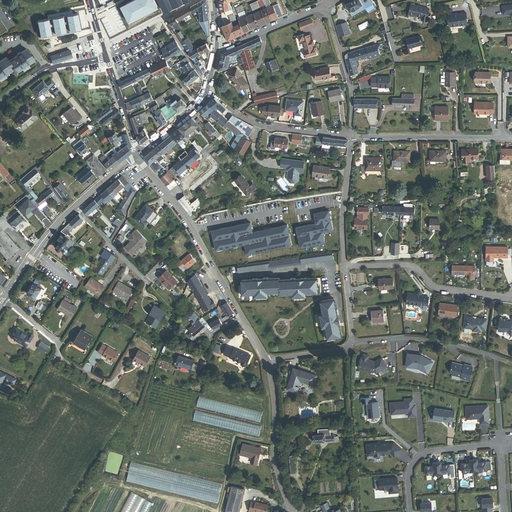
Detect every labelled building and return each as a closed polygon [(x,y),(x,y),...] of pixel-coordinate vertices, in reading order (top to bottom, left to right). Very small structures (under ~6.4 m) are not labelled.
[(151,12),(150,10),(158,6),(154,0),(134,0),(126,4),(127,6),(124,7),(130,21),(134,19),(134,21),(151,12)] [(158,0),(164,12),(180,4),(178,0),(158,0)] [(203,0),(190,7),(193,13),(198,9),(199,14),(208,13),(207,7),(207,0),(205,0),(203,0)] [(221,12),(232,9),(230,5),(229,2),(227,0),(219,0),(220,8),(221,12)] [(359,0),(345,0),(344,1),(350,12),(363,5),(359,0)] [(359,0),(363,5),(350,12),(352,16),(373,4),(370,0),(359,0)] [(252,10),(259,7),(257,1),(250,4),(252,10)] [(282,15),(278,3),(271,6),(266,8),(271,20),(282,15)] [(428,15),(430,8),(412,3),(409,15),(413,16),(413,15),(417,16),(422,17),(424,21),(430,19),(428,15)] [(511,5),(502,6),(503,14),(511,14),(511,17),(511,16),(511,5)] [(175,16),(178,21),(193,13),(190,7),(183,11),(175,15),(175,16)] [(266,22),(271,20),(266,8),(261,10),(266,22)] [(231,22),(236,19),(232,9),(221,12),(221,15),(221,20),(221,26),(231,22)] [(259,25),(266,22),(261,10),(253,13),(259,25)] [(209,16),(208,13),(199,14),(195,16),(198,22),(200,21),(209,19),(209,16)] [(251,28),(259,25),(253,13),(246,17),(251,28)] [(468,24),(466,13),(448,15),(449,26),(468,24)] [(48,20),(37,22),(41,39),(72,33),(71,29),(79,27),(77,14),(67,16),(67,18),(66,19),(65,16),(50,19),(50,22),(48,22),(48,20)] [(171,26),(178,22),(178,21),(175,16),(172,18),(167,20),(171,26)] [(243,32),(251,28),(246,17),(238,20),(240,24),(243,32)] [(208,37),(210,35),(209,31),(209,25),(209,19),(200,21),(198,22),(208,37)] [(302,30),(313,25),(311,19),(299,24),(302,30)] [(244,33),(243,32),(240,24),(233,26),(231,22),(221,26),(228,40),(244,33)] [(350,33),(347,22),(335,25),(339,36),(350,33)] [(188,53),(195,50),(187,38),(185,39),(180,32),(176,34),(188,53)] [(311,41),(310,34),(305,36),(304,34),(298,35),(300,41),(303,40),(305,50),(303,51),(305,57),(317,54),(315,48),(312,48),(311,45),(315,45),(313,40),(311,41)] [(422,44),(420,36),(407,39),(409,48),(422,44)] [(243,63),(245,70),(255,67),(250,49),(262,43),(260,37),(238,47),(240,53),(241,58),(243,63)] [(171,49),(178,45),(175,40),(165,47),(162,42),(159,43),(161,49),(164,54),(171,49)] [(206,55),(208,54),(209,49),(206,43),(195,50),(188,53),(192,58),(196,56),(204,52),(206,55)] [(183,56),(184,55),(182,53),(183,52),(178,45),(171,49),(174,55),(176,54),(177,56),(181,53),(183,56)] [(350,75),(358,73),(356,68),(358,67),(360,64),(359,61),(370,58),(371,60),(380,57),(377,45),(346,54),(345,56),(350,75)] [(239,64),(243,63),(241,58),(238,59),(236,54),(240,53),(238,47),(222,53),(220,61),(218,71),(231,67),(231,63),(235,63),(235,61),(238,59),(239,64)] [(167,59),(174,55),(171,49),(164,54),(167,59)] [(0,80),(6,76),(4,74),(13,68),(16,72),(22,68),(23,71),(29,67),(27,64),(33,61),(26,50),(17,56),(17,55),(14,57),(9,61),(6,57),(0,61),(0,80)] [(69,50),(49,56),(52,64),(72,58),(69,50)] [(205,74),(205,69),(199,60),(198,61),(196,56),(192,58),(197,67),(203,74),(205,74)] [(180,68),(180,69),(189,62),(187,58),(186,57),(177,63),(177,64),(180,68)] [(278,69),(279,69),(276,59),(267,63),(270,72),(277,69),(277,71),(279,70),(278,69)] [(150,68),(154,76),(163,71),(164,73),(170,70),(166,60),(150,68)] [(186,70),(186,71),(193,67),(191,64),(189,62),(180,69),(182,73),(186,70)] [(316,79),(331,76),(329,67),(315,70),(316,79)] [(136,81),(152,73),(150,68),(134,76),(136,81)] [(455,85),(455,72),(455,68),(446,68),(446,72),(445,72),(445,76),(441,76),(441,83),(443,84),(445,84),(445,85),(455,85)] [(245,89),(249,86),(237,69),(229,75),(235,83),(234,84),(239,91),(244,88),(245,89)] [(183,80),(187,86),(200,76),(194,70),(188,74),(189,75),(183,80)] [(491,72),(476,72),(476,82),(491,82),(491,72)] [(119,83),(121,88),(136,81),(134,76),(119,83)] [(390,87),(390,77),(378,77),(371,77),(371,86),(378,86),(378,87),(390,87)] [(32,90),(38,97),(53,85),(50,81),(46,84),(43,81),(32,90)] [(155,100),(160,97),(152,81),(150,82),(150,83),(151,84),(148,86),(155,100)] [(330,102),(342,99),(340,89),(328,92),(330,102)] [(148,102),(153,100),(150,92),(148,93),(145,94),(144,95),(148,102)] [(268,94),(269,101),(278,99),(277,92),(268,94)] [(255,104),(266,101),(265,94),(256,96),(253,97),(255,104)] [(417,107),(418,95),(405,94),(405,98),(392,98),(392,106),(417,107)] [(143,104),(148,102),(144,95),(139,97),(143,104)] [(126,103),(128,111),(143,104),(139,97),(131,101),(126,103)] [(162,105),(164,103),(161,97),(160,97),(155,100),(157,104),(158,103),(167,120),(177,112),(178,113),(184,108),(187,105),(181,99),(178,98),(172,103),(171,101),(163,107),(162,105)] [(226,112),(228,111),(219,103),(214,98),(211,101),(209,103),(213,109),(214,109),(217,111),(219,108),(223,112),(225,113),(226,112)] [(380,108),(380,99),(354,99),(354,108),(377,108),(376,108),(380,108)] [(302,115),(303,102),(287,100),(286,110),(296,111),(295,114),(302,115)] [(314,116),(324,114),(322,101),(311,103),(314,116)] [(494,113),(494,103),(489,103),(489,102),(475,102),(475,114),(489,114),(489,113),(494,113)] [(248,136),(239,129),(234,124),(229,120),(228,121),(217,111),(214,109),(213,109),(209,103),(206,105),(204,107),(209,113),(208,114),(225,129),(227,127),(236,136),(231,145),(238,154),(242,157),(252,142),(248,136)] [(162,126),(167,122),(157,104),(152,107),(151,108),(152,109),(154,112),(156,111),(158,114),(155,115),(162,126)] [(269,115),(280,116),(281,106),(270,105),(270,107),(264,106),(263,113),(268,114),(269,114),(269,115)] [(16,120),(23,128),(36,117),(27,107),(24,111),(25,112),(24,114),(16,120)] [(207,115),(208,114),(209,113),(204,107),(202,109),(199,111),(207,119),(209,117),(207,115)] [(436,119),(448,119),(448,107),(436,107),(436,119)] [(79,118),(70,108),(63,114),(60,117),(65,123),(69,120),(72,124),(79,118)] [(96,118),(102,126),(119,114),(115,108),(112,110),(110,108),(96,118)] [(144,125),(149,123),(145,112),(139,115),(141,119),(143,125),(144,125)] [(145,129),(143,125),(141,119),(139,120),(138,115),(131,118),(133,124),(136,133),(139,143),(140,143),(141,143),(146,139),(149,137),(147,135),(145,129)] [(229,120),(234,124),(239,119),(233,115),(229,120)] [(189,139),(195,134),(193,131),(196,128),(198,132),(200,131),(202,133),(204,132),(192,117),(190,118),(189,120),(185,123),(182,125),(179,128),(185,136),(189,139)] [(234,124),(239,129),(245,122),(242,121),(239,119),(234,124)] [(212,132),(216,130),(209,121),(205,124),(212,132)] [(248,124),(245,122),(239,129),(248,136),(254,127),(248,124)] [(184,137),(185,136),(179,128),(178,129),(177,129),(184,137)] [(87,135),(86,134),(86,133),(83,129),(78,133),(82,137),(83,136),(84,138),(87,135)] [(183,148),(185,145),(180,140),(184,137),(177,129),(175,131),(171,134),(178,142),(183,148)] [(112,142),(117,138),(114,133),(107,137),(108,140),(110,143),(112,142)] [(131,152),(131,147),(127,134),(121,136),(117,138),(112,142),(113,144),(119,141),(120,143),(118,144),(121,149),(127,156),(128,155),(131,153),(131,152)] [(164,140),(171,148),(178,142),(171,134),(168,137),(164,140)] [(299,140),(302,141),(302,137),(299,137),(300,135),(292,134),(291,142),(298,143),(299,142),(299,140)] [(274,146),(287,148),(288,140),(275,138),(274,146)] [(330,147),(330,144),(335,145),(335,139),(328,138),(323,138),(322,143),(323,143),(322,147),(328,148),(330,147)] [(80,155),(88,148),(80,139),(73,145),(80,155)] [(169,155),(172,152),(170,149),(171,148),(164,140),(162,142),(160,144),(166,152),(168,154),(169,155)] [(199,152),(203,149),(195,140),(192,143),(195,147),(198,150),(199,152)] [(123,160),(127,156),(121,149),(118,144),(120,143),(119,141),(113,144),(115,148),(117,147),(119,150),(117,152),(123,160)] [(164,154),(166,152),(160,144),(158,146),(155,148),(161,155),(163,153),(164,154)] [(170,191),(177,185),(170,177),(173,174),(175,176),(179,173),(180,174),(200,157),(197,153),(198,150),(195,147),(187,154),(181,159),(169,170),(168,171),(166,172),(167,173),(160,179),(170,191)] [(161,164),(163,166),(167,163),(163,158),(164,158),(161,155),(155,148),(153,150),(150,152),(161,164)] [(119,163),(123,160),(117,152),(114,149),(110,152),(119,163)] [(470,159),(479,158),(478,149),(462,150),(463,162),(470,161),(470,159)] [(511,158),(511,149),(501,149),(501,159),(500,159),(500,163),(510,164),(511,158)] [(119,163),(110,152),(109,151),(106,154),(109,158),(108,160),(114,167),(117,164),(119,163)] [(178,156),(181,159),(187,154),(185,151),(178,156)] [(402,165),(402,161),(410,161),(410,151),(394,151),(394,161),(392,161),(392,165),(395,167),(401,167),(402,165)] [(437,161),(446,161),(446,151),(430,151),(430,160),(437,160),(437,161)] [(153,161),(158,167),(161,164),(150,152),(147,155),(142,159),(148,165),(153,161)] [(100,175),(106,169),(93,154),(84,161),(99,179),(100,177),(100,175)] [(110,171),(114,167),(108,160),(106,161),(103,157),(100,160),(110,171)] [(365,171),(381,171),(381,163),(381,159),(381,158),(365,158),(365,167),(362,167),(362,173),(365,173),(365,171)] [(302,172),(303,161),(282,159),(281,167),(286,167),(289,168),(289,170),(288,178),(290,181),(295,182),(298,180),(299,172),(302,172)] [(0,170),(5,176),(8,174),(0,164),(0,170)] [(78,180),(82,185),(94,175),(89,170),(90,169),(86,164),(84,166),(86,169),(81,173),(83,176),(78,180)] [(495,178),(494,165),(487,166),(488,178),(495,178)] [(34,199),(36,196),(30,188),(30,187),(29,186),(40,177),(39,176),(40,175),(37,171),(39,170),(37,168),(36,166),(33,169),(34,170),(27,176),(26,175),(18,181),(29,193),(28,194),(29,195),(30,194),(34,199)] [(313,176),(329,178),(330,168),(314,166),(313,176)] [(119,179),(125,186),(128,183),(122,176),(119,179)] [(247,195),(256,188),(252,184),(249,186),(241,176),(235,180),(247,195)] [(124,186),(125,186),(119,179),(111,185),(117,192),(124,186)] [(63,201),(69,196),(60,184),(59,184),(56,181),(51,185),(60,196),(61,198),(63,201)] [(118,193),(117,192),(111,185),(107,189),(114,197),(118,193)] [(126,196),(131,200),(136,192),(132,187),(126,196)] [(35,201),(39,206),(54,193),(50,188),(38,198),(35,201)] [(108,202),(114,197),(107,189),(101,194),(106,199),(108,202)] [(83,210),(88,216),(106,199),(101,194),(83,210)] [(24,206),(23,205),(24,203),(25,205),(28,202),(27,201),(28,201),(24,196),(13,206),(15,210),(18,207),(19,208),(19,207),(20,209),(24,206)] [(123,200),(129,205),(131,200),(126,196),(123,199),(123,200)] [(191,215),(196,211),(184,196),(178,200),(191,215)] [(64,207),(66,205),(63,201),(61,198),(60,199),(59,199),(58,199),(64,207)] [(120,205),(127,210),(129,205),(123,200),(121,204),(120,205)] [(409,215),(414,215),(415,207),(412,207),(413,205),(404,204),(403,207),(400,207),(400,215),(404,215),(404,218),(409,218),(409,215)] [(125,215),(127,210),(120,205),(117,210),(125,215)] [(149,222),(147,220),(154,212),(146,205),(135,219),(145,227),(149,222)] [(382,214),(400,215),(400,207),(383,206),(382,214)] [(51,214),(47,208),(46,209),(44,207),(42,209),(43,211),(47,217),(51,214)] [(317,223),(296,227),(300,246),(324,241),(322,232),(333,230),(329,208),(314,211),(317,223)] [(368,229),(368,219),(367,219),(368,214),(369,214),(369,208),(358,208),(358,214),(359,214),(359,215),(359,218),(359,219),(355,219),(355,228),(368,229)] [(16,230),(26,221),(17,211),(7,220),(10,224),(16,230)] [(66,235),(67,235),(84,219),(79,214),(61,231),(66,235)] [(0,251),(7,259),(19,249),(3,230),(10,224),(7,220),(5,217),(3,215),(0,217),(0,251)] [(439,229),(440,219),(430,219),(430,228),(439,229)] [(252,220),(210,228),(215,250),(245,244),(247,253),(292,244),(288,223),(254,230),(252,220)] [(144,244),(133,233),(128,238),(131,241),(125,247),(132,255),(135,253),(134,252),(137,249),(138,250),(144,244)] [(71,248),(76,243),(67,235),(66,235),(64,237),(61,235),(58,238),(61,241),(56,248),(60,251),(65,246),(67,244),(71,248)] [(171,260),(169,257),(170,257),(160,245),(156,249),(168,262),(171,260)] [(508,257),(508,247),(486,246),(486,260),(494,260),(494,256),(508,257)] [(105,250),(101,256),(112,264),(116,257),(105,250)] [(237,272),(334,260),(333,253),(237,265),(237,272)] [(185,265),(187,268),(196,261),(190,254),(177,264),(181,269),(185,265)] [(102,258),(95,269),(99,273),(103,275),(111,263),(106,261),(102,258)] [(475,279),(475,265),(453,265),(452,274),(465,274),(465,273),(467,273),(467,279),(475,279)] [(170,289),(177,281),(167,271),(160,278),(170,289)] [(0,273),(0,282),(4,288),(9,280),(5,278),(1,273),(0,273)] [(318,291),(317,279),(306,279),(306,278),(301,278),(301,279),(296,279),(296,278),(291,278),(291,280),(280,280),(280,278),(269,279),(269,277),(264,278),(264,279),(258,279),(258,278),(253,278),(253,279),(242,279),(242,291),(250,291),(250,292),(254,292),(254,295),(268,295),(268,292),(271,292),(271,291),(280,291),(280,293),(288,292),(288,293),(292,293),(292,296),(305,296),(305,293),(309,293),(309,292),(318,291)] [(101,285),(97,282),(91,278),(85,286),(99,295),(105,287),(102,285),(101,285)] [(379,290),(394,288),(393,278),(378,280),(379,290)] [(129,299),(134,290),(118,282),(113,291),(129,299)] [(40,296),(44,290),(34,283),(27,294),(35,299),(38,295),(40,296)] [(211,301),(203,287),(194,292),(205,311),(216,304),(213,300),(211,301)] [(429,297),(421,296),(421,294),(408,293),(406,303),(420,305),(428,306),(429,297)] [(230,320),(235,317),(232,312),(225,300),(221,294),(216,297),(230,320)] [(342,326),(341,321),(340,321),(339,315),(340,315),(339,310),(338,310),(336,299),(323,302),(325,310),(324,310),(325,314),(322,315),(324,328),(327,327),(328,331),(329,331),(331,339),(343,337),(341,326),(342,326)] [(67,315),(71,317),(77,308),(73,305),(73,306),(70,304),(64,300),(58,309),(68,315),(67,315)] [(456,316),(458,305),(440,303),(439,314),(456,316)] [(147,322),(156,328),(165,312),(154,306),(150,314),(151,315),(147,322)] [(372,323),(384,322),(384,315),(386,315),(386,313),(384,313),(383,311),(371,312),(372,323)] [(485,330),(487,320),(483,319),(476,318),(473,317),(466,316),(464,327),(473,328),(473,331),(481,332),(482,330),(485,330)] [(511,335),(511,321),(510,321),(510,322),(507,321),(507,319),(500,318),(498,331),(505,332),(505,331),(508,332),(511,336),(511,335)] [(206,328),(198,319),(195,322),(196,323),(189,329),(196,336),(203,330),(203,331),(206,328)] [(11,336),(26,347),(33,337),(30,334),(28,336),(16,329),(11,336)] [(86,349),(93,336),(82,330),(74,342),(86,349)] [(45,353),(49,347),(41,342),(37,347),(45,353)] [(113,362),(118,353),(107,347),(107,348),(103,345),(99,353),(103,355),(103,356),(113,362)] [(250,355),(234,349),(227,346),(224,355),(231,358),(230,358),(242,363),(241,364),(246,366),(250,355)] [(145,366),(150,357),(139,351),(134,360),(145,366)] [(407,354),(405,366),(417,367),(427,372),(432,362),(424,358),(421,357),(421,356),(407,354)] [(197,365),(193,364),(194,361),(179,356),(176,365),(191,369),(195,370),(197,365)] [(375,361),(366,358),(363,369),(377,373),(387,366),(383,356),(375,361)] [(460,379),(469,381),(472,367),(464,364),(464,366),(461,366),(461,365),(452,362),(450,371),(452,375),(461,377),(460,379)] [(316,375),(293,368),(292,367),(289,378),(290,378),(287,388),(297,391),(300,380),(314,385),(316,375)] [(264,398),(210,384),(208,394),(261,408),(264,398)] [(367,402),(372,402),(371,392),(360,393),(361,403),(367,402)] [(263,411),(199,395),(197,406),(260,422),(263,411)] [(391,414),(408,413),(408,417),(416,416),(415,407),(414,407),(413,398),(405,399),(405,402),(390,403),(391,414)] [(380,416),(379,401),(372,402),(367,402),(369,417),(380,416)] [(488,406),(466,407),(466,419),(480,418),(480,424),(489,424),(488,406)] [(439,420),(447,421),(448,420),(453,421),(454,412),(435,409),(433,420),(439,421),(439,420)] [(262,425),(195,410),(193,421),(259,436),(262,425)] [(334,439),(339,439),(338,435),(334,435),(334,434),(331,434),(330,428),(318,429),(318,433),(313,434),(314,442),(323,441),(326,441),(334,440),(334,439)] [(257,464),(261,448),(243,443),(240,454),(252,457),(250,462),(257,464)] [(392,443),(366,445),(367,456),(373,455),(374,456),(375,458),(380,457),(382,456),(382,455),(388,454),(390,453),(395,457),(401,450),(392,443)] [(289,473),(295,473),(293,455),(287,455),(289,473)] [(474,472),(474,460),(468,461),(468,464),(466,464),(462,464),(462,472),(474,472)] [(491,470),(491,462),(481,463),(480,463),(480,460),(474,460),(474,472),(478,471),(491,470)] [(222,484),(131,462),(126,481),(217,503),(222,484)] [(443,462),(437,463),(438,474),(450,473),(450,478),(455,478),(454,465),(445,465),(443,465),(443,462)] [(438,474),(437,463),(431,463),(431,466),(430,466),(425,467),(426,475),(434,474),(434,475),(438,474)] [(215,474),(217,469),(206,466),(204,471),(215,474)] [(389,494),(398,493),(397,478),(379,480),(380,490),(389,489),(389,494)] [(222,511),(225,511),(232,486),(227,485),(221,511),(222,511)] [(239,511),(245,489),(232,486),(225,511),(239,511)] [(149,511),(154,504),(132,492),(120,511),(149,511)] [(482,499),(483,511),(492,511),(491,503),(492,503),(492,498),(482,499)] [(318,505),(316,500),(310,503),(313,508),(318,505)] [(341,511),(339,508),(333,511),(328,501),(320,505),(323,511),(341,511)] [(260,511),(266,511),(268,505),(256,502),(255,503),(252,502),(249,510),(255,511),(257,511),(258,511),(260,511)] [(422,508),(422,511),(431,511),(431,503),(421,504),(421,508),(422,508)]
